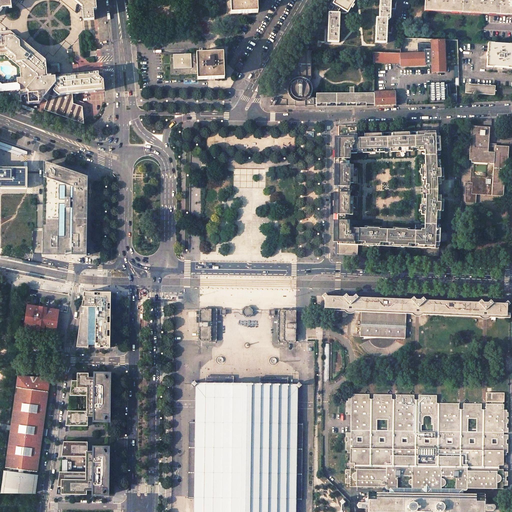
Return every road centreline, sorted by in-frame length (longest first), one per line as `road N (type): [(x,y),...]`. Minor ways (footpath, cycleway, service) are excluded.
road 1 (tertiary): [(511,276),(326,268)]
road 2 (residential): [(329,116),(511,109)]
road 3 (tertiary): [(326,268),(161,269)]
road 4 (primary): [(163,152),(135,123),(120,0)]
road 5 (residential): [(329,116),(326,268)]
road 6 (primary): [(134,360),(134,511)]
road 7 (primary): [(112,0),(121,150)]
road 8 (residential): [(64,360),(43,505)]
road 9 (residential): [(124,259),(78,267),(64,360)]
road 10 (tertiary): [(242,116),(305,0)]
road 11 (primary): [(12,119),(124,172)]
